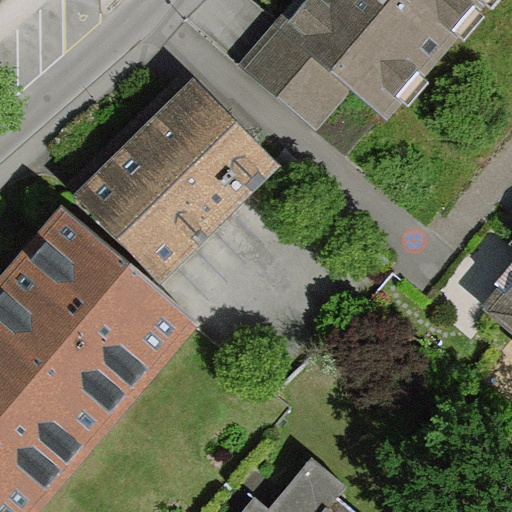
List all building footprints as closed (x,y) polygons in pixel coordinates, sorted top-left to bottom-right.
[(481,0),(310,0),(288,27),(352,83),(385,112),(481,0)] [(352,83),(288,27),(268,49),(248,70),(314,129),(352,83)] [(202,89),(86,202),(159,278),(267,171),(275,164),(202,89)] [(150,287),(70,220),(0,301),(0,511),(28,511),(191,321),(150,287)] [(511,290),(496,310),(511,323),(511,290)] [(271,511),(256,499),(245,511),(354,511),(340,501),(350,490),(315,461),(271,511)]
